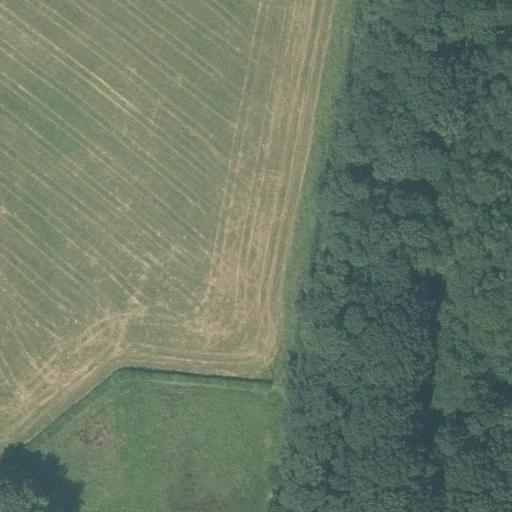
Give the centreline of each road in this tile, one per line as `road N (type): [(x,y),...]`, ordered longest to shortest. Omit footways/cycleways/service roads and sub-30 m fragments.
road 1 (track): [(295,511),(384,0)]
road 2 (unclassified): [(434,511),(455,459),(511,412)]
